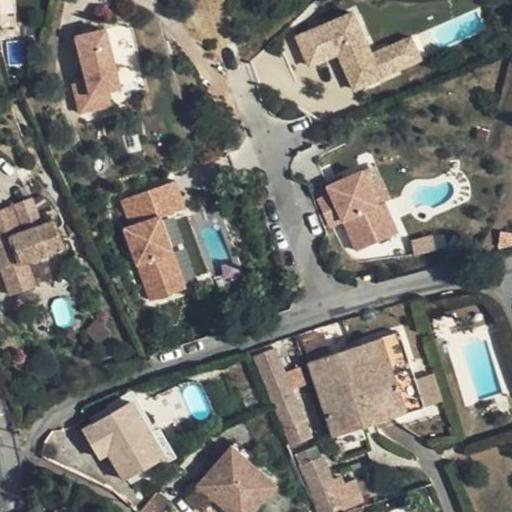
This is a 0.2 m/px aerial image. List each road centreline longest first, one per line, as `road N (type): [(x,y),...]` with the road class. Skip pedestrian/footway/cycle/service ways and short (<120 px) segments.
road 1 (residential): [(23,511),(34,436),(65,402),(402,291),(494,272)]
road 2 (unknown): [(153,511),(34,436)]
